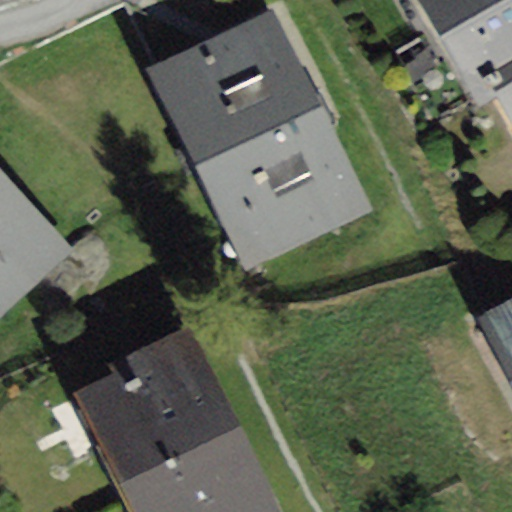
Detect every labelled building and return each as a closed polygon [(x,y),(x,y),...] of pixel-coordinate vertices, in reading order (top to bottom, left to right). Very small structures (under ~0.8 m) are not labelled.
[(511,0),(388,0),(452,112),(466,106),(502,165),(511,159),(511,0)] [(261,13),(132,77),(230,277),(359,214),(261,13)] [(0,305),(57,252),(0,191),(0,305)] [(511,295),(459,323),(511,423),(511,295)] [(256,511),(174,333),(48,390),(104,511),(256,511)]
